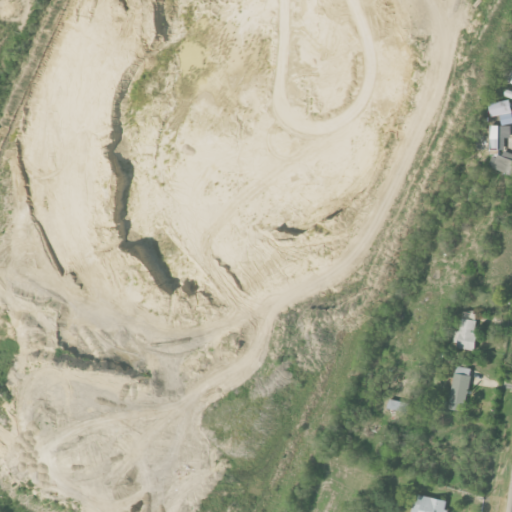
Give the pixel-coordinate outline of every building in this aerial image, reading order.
[(491,104),(493,116),(511,112),(511,101),(511,99),(491,104)] [(511,125),(492,125),(491,147),(505,147),(505,138),(511,138),(511,125)] [(511,154),(504,152),(502,158),(493,155),(490,167),(511,173),(511,154)] [(474,351),(480,314),(464,311),(458,348),(474,351)] [(449,409),(465,412),(472,369),(457,366),(449,409)] [(447,511),(448,510),(446,510),(448,500),(416,495),(412,511),(447,511)]
